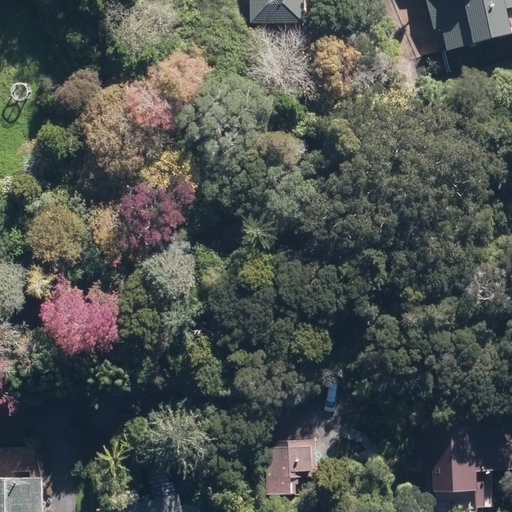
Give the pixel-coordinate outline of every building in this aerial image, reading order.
[(256,0),(257,29),(300,28),(299,0),(256,0)] [(439,0),(451,49),(508,36),(499,0),(439,0)] [(511,425),(430,427),(431,498),(461,497),(461,511),(481,511),(481,477),(511,476),(511,425)] [(37,511),(37,480),(0,480),(0,511),(37,511)] [(176,511),(174,500),(114,511),(176,511)]
